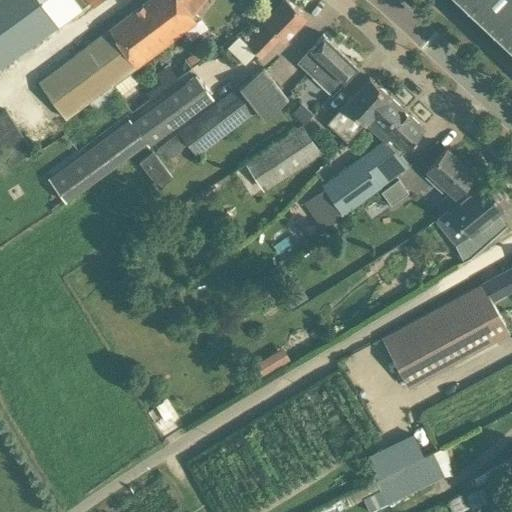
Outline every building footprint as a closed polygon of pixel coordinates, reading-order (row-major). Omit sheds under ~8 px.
[(87,0),(0,0),(0,66),(59,24),(89,1),(87,0)] [(146,0),(107,28),(108,29),(134,68),(196,21),(186,7),(191,0),(146,0)] [(249,45),(261,57),(280,37),(283,39),(305,16),(288,0),(282,0),(263,21),(267,26),(249,45)] [(511,0),(465,0),(511,43),(511,0)] [(134,67),(108,29),(39,80),(65,117),(134,67)] [(297,60),(332,93),(358,65),(323,33),(297,60)] [(216,103),(157,148),(166,159),(187,142),(195,153),(256,108),(263,116),(287,98),(264,67),(238,86),(243,93),(221,110),(216,103)] [(130,121),(146,143),(149,146),(213,100),(195,75),(130,121)] [(389,94),(369,76),(326,121),(347,141),(369,116),(389,94),(389,95),(389,94)] [(322,184),(343,213),(409,165),(400,153),(424,127),(389,95),(389,94),(369,116),(389,135),(384,140),(361,157),(361,156),(322,184)] [(6,108),(0,111),(0,153),(7,164),(32,148),(6,108)] [(65,203),(146,143),(130,121),(129,119),(47,178),(65,203)] [(250,195),(252,196),(320,151),(301,124),(234,169),(238,175),(250,195)] [(426,168),(459,198),(482,180),(480,177),(446,147),(426,168)] [(173,176),(154,151),(140,161),(159,186),(173,176)] [(398,178),(381,190),(391,205),(408,192),(398,178)] [(460,199),(448,208),(468,233),(455,244),(463,259),(460,260),(461,261),(470,257),(493,236),(492,235),(491,237),(481,225),(504,206),(499,199),(501,197),(491,185),(489,187),(483,180),(482,180),(459,198),(460,199)] [(511,265),(467,290),(382,337),(406,382),(504,328),(489,301),(511,288),(511,265)] [(283,346),(254,364),(262,376),(290,359),(283,346)] [(253,379),(260,374),(255,365),(247,370),(253,379)] [(451,443),(441,446),(448,474),(458,472),(451,443)] [(436,450),(375,480),(388,504),(448,474),(441,446),(436,450)] [(317,490),(323,505),(368,483),(361,469),(317,490)]
